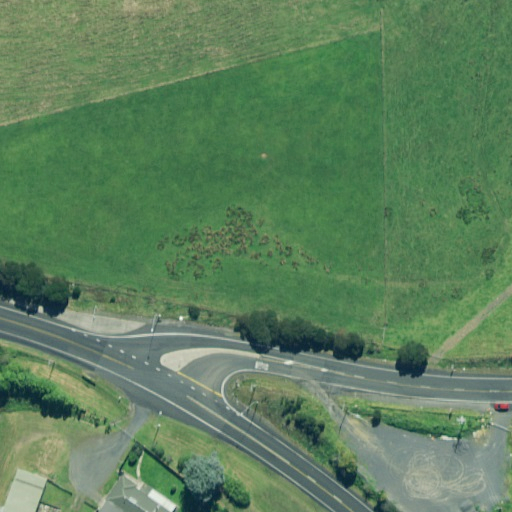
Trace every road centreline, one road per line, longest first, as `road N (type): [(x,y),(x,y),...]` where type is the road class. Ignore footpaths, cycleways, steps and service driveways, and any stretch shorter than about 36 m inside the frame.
road 1 (tertiary): [(511,392),(416,387),(187,349),(154,351),(138,368)]
road 2 (tertiary): [(138,368),(261,443),(348,511)]
road 3 (tertiary): [(0,319),(138,368)]
